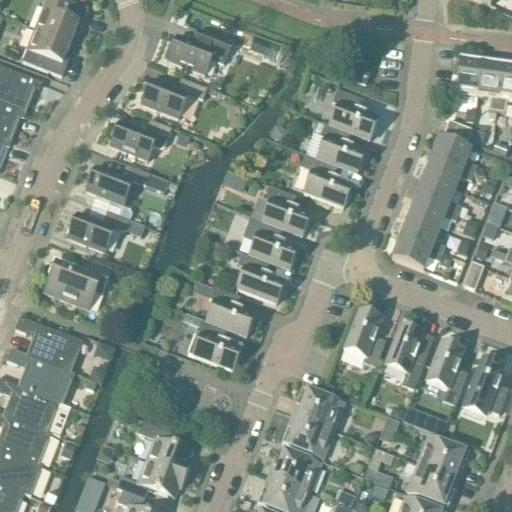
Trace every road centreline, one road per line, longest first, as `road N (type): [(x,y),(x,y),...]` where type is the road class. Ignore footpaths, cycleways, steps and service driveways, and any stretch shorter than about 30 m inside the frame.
road 1 (residential): [(126,0),(127,48),(57,138),(0,285)]
road 2 (residential): [(215,511),(284,348),(299,336),(334,266),(363,266)]
road 3 (residential): [(363,266),(411,133),(428,0)]
road 4 (residential): [(511,336),(379,284),(363,266)]
